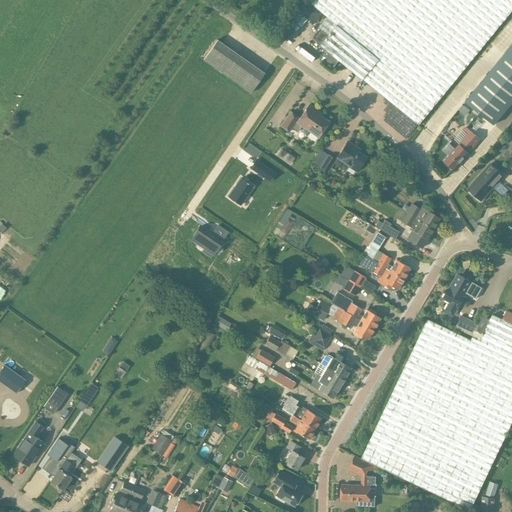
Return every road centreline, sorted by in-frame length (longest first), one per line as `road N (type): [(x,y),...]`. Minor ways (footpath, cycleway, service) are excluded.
road 1 (unclassified): [(322,511),(329,450),(461,236)]
road 2 (unclassified): [(461,236),(431,179),(292,60)]
road 3 (residential): [(292,60),(181,222)]
